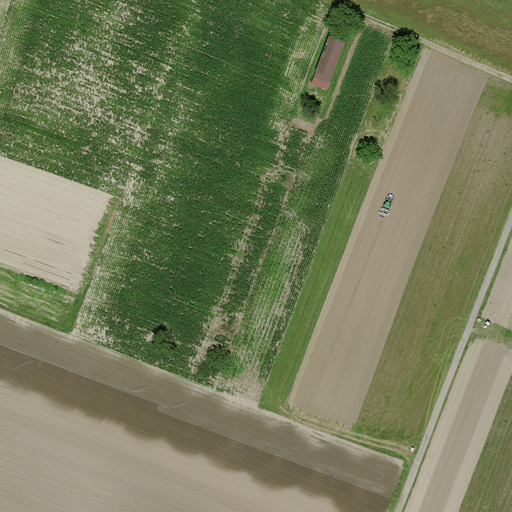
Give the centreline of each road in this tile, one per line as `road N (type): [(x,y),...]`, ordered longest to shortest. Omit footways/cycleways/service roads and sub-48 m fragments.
road 1 (track): [(399,511),(511,224)]
road 2 (track): [(326,0),(511,78)]
